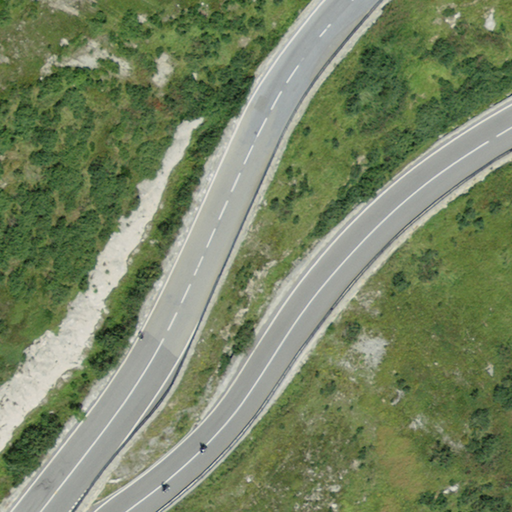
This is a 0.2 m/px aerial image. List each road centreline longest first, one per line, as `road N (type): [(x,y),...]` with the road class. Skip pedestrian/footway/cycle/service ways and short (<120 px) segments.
road 1 (primary): [(40,511),(142,374),(283,86),(351,0)]
road 2 (primary): [(511,127),(419,186),(380,223),(307,307),(220,430),(127,511)]
